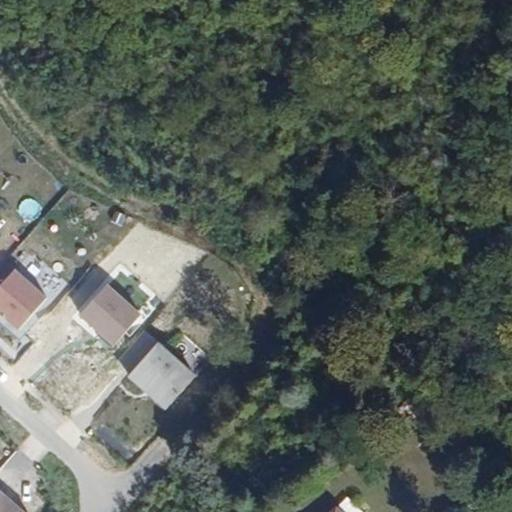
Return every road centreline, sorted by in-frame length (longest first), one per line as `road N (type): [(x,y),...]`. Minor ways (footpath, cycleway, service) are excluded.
road 1 (track): [(0,63),(84,176),(235,242),(278,303),(269,343),(244,387),(123,511)]
road 2 (residential): [(0,396),(79,465),(111,511)]
